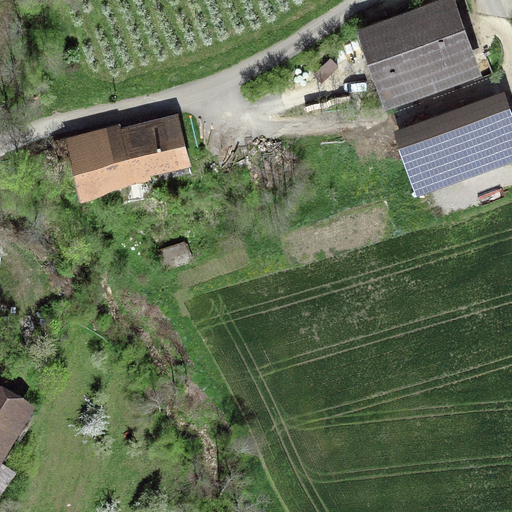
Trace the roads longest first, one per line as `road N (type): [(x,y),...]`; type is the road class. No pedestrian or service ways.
road 1 (unclassified): [(0,150),(212,87),(366,0)]
road 2 (track): [(212,87),(244,127),(382,120)]
